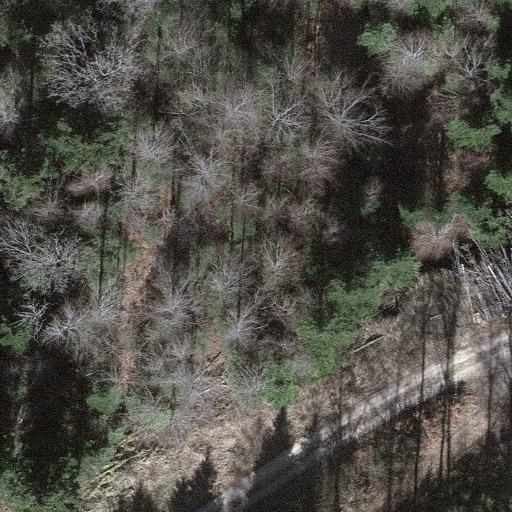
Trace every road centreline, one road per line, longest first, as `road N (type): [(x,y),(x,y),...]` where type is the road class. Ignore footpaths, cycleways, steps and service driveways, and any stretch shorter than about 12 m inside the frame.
road 1 (track): [(511,328),(185,511)]
road 2 (track): [(373,511),(511,369)]
